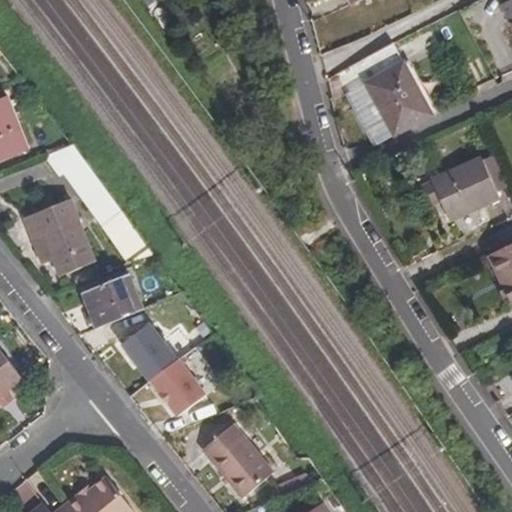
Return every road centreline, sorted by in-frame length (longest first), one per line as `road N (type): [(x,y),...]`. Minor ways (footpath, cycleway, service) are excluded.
road 1 (residential): [(285,0),(337,190),(511,463)]
road 2 (residential): [(0,267),(106,398)]
road 3 (residential): [(106,398),(192,511)]
road 4 (unknown): [(388,276),(511,218)]
road 5 (residential): [(0,481),(106,398)]
